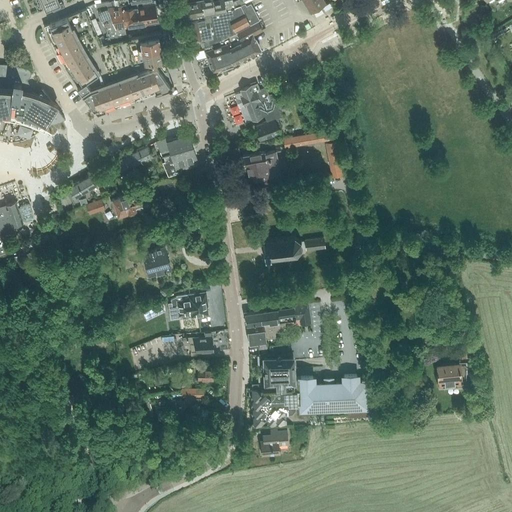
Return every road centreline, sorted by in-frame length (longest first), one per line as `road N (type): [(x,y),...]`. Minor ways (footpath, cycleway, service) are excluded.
road 1 (tertiary): [(129,511),(214,458),(228,440),(233,306)]
road 2 (tertiary): [(199,105),(383,0)]
road 3 (unclassified): [(360,239),(352,197),(340,185),(219,207)]
road 4 (residential): [(45,276),(36,188),(95,132)]
road 5 (unclassified): [(233,306),(343,289),(360,239)]
road 6 (residential): [(360,239),(511,260)]
road 7 (residential): [(511,124),(434,0)]
road 8 (residential): [(95,132),(79,124),(23,29)]
